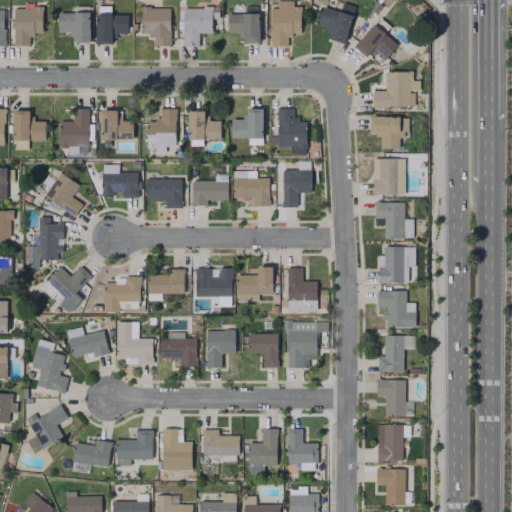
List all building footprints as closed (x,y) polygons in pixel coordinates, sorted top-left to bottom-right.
[(299,35),(300,6),(292,6),(292,1),(276,1),(276,8),(270,8),(269,46),(287,46),(287,35),(299,35)] [(344,44),(354,6),(341,2),(339,11),(321,7),(317,24),(329,28),(326,39),(344,44)] [(127,14),(109,15),(109,6),(95,7),(96,44),(112,44),(112,35),(127,35),(127,14)] [(42,34),(41,7),(13,7),(13,46),(29,45),(29,35),(42,34)] [(153,46),(170,46),(169,7),(140,7),(141,35),(153,35),(153,46)] [(211,32),(211,7),(182,7),(182,46),(198,45),(197,33),(211,32)] [(89,12),(57,12),(57,32),(71,32),(71,43),(90,42),(89,12)] [(226,13),(227,33),(239,32),(240,43),(259,43),(258,13),(226,13)] [(366,57),(372,50),(384,60),(397,44),(372,24),(354,47),(366,57)] [(384,71),(384,90),(372,90),(372,107),(413,106),(413,91),(418,91),(418,80),(411,80),(411,71),(384,71)] [(87,147),(88,108),(72,108),(72,121),(59,121),(58,146),(87,147)] [(175,146),(174,108),(159,108),(159,120),(146,120),(146,150),(165,150),(165,146),(175,146)] [(230,137),(247,138),(247,144),(262,144),(262,109),(244,108),(244,119),(231,119),(230,137)] [(305,119),(293,119),(292,108),(276,108),(277,146),(290,146),(290,154),(306,154),(305,119)] [(45,139),(44,121),(31,121),(31,110),(12,110),(13,140),(45,139)] [(132,139),(132,120),(120,120),(121,110),(100,110),(99,139),(132,139)] [(220,139),(219,121),(207,121),(207,110),(187,111),(188,139),(220,139)] [(398,137),(407,137),(407,117),(369,116),(369,135),(379,135),(379,148),(398,148),(398,137)] [(397,194),(396,158),(374,158),(374,179),(372,179),(372,195),(397,194)] [(297,169),(280,170),(282,207),(296,207),(296,192),(310,192),(309,161),(297,162),(297,169)] [(101,197),(112,197),(112,191),(120,191),(120,198),(137,197),(136,172),(117,172),(117,164),(100,164),(101,197)] [(70,196),(78,185),(58,172),(42,196),(73,216),(81,204),(70,196)] [(227,200),(226,174),(214,174),(214,180),(190,180),(191,205),(206,205),(206,200),(227,200)] [(180,178),(144,179),(144,201),(164,201),(164,207),(180,207),(180,178)] [(268,178),(231,178),(231,199),(252,199),(252,206),(268,206),(268,178)] [(411,238),(412,219),(402,219),(402,202),(374,202),(373,219),(383,219),(383,238),(411,238)] [(0,209),(0,245),(10,245),(10,210),(0,209)] [(25,246),(25,267),(38,267),(38,259),(60,259),(60,223),(48,223),(48,216),(37,216),(37,246),(25,246)] [(377,282),(407,282),(407,266),(413,266),(414,246),(382,246),(382,255),(378,255),(377,282)] [(0,284),(10,285),(11,256),(0,255),(0,284)] [(67,301),(90,276),(79,266),(69,276),(59,267),(41,287),(51,296),(56,291),(67,301)] [(257,300),(257,294),(272,294),(271,266),(257,266),(257,275),(235,275),(235,301),(257,300)] [(316,309),(315,280),(301,281),(301,267),(286,268),(286,310),(316,309)] [(183,293),(183,269),(169,268),(169,274),(146,274),(146,300),(160,300),(160,293),(183,293)] [(195,296),(231,296),(231,268),(194,268),(195,296)] [(118,300),(139,301),(139,276),(124,276),(124,283),(103,283),(102,312),(117,312),(118,300)] [(414,326),(414,302),(405,302),(405,290),(376,291),(376,306),(383,306),(383,327),(414,326)] [(326,321),(284,321),(284,367),(307,367),(307,359),(315,359),(315,332),(326,332),(326,321)] [(136,322),(114,322),(115,357),(136,357),(136,364),(151,364),(151,337),(136,338),(136,322)] [(86,358),(107,354),(102,330),(82,334),(80,327),(65,330),(70,357),(85,354),(86,358)] [(205,330),(205,368),(220,367),(220,353),(234,353),(234,330),(205,330)] [(276,333),(246,333),(247,353),(261,353),(261,368),(276,367),(276,333)] [(195,338),(183,338),(183,334),(158,334),(159,360),(174,359),(174,366),(196,366),(195,338)] [(383,355),(376,356),(376,372),(402,372),(402,335),(382,335),(383,355)] [(35,386),(64,392),(67,377),(60,375),(64,355),(50,352),(52,342),(35,339),(29,367),(39,369),(35,386)] [(404,380),(375,379),(375,396),(383,396),(383,415),(411,416),(411,401),(403,401),(404,380)] [(0,421),(8,422),(8,412),(15,412),(16,402),(11,402),(11,393),(0,392),(0,421)] [(62,437),(55,424),(67,418),(59,405),(36,418),(33,413),(24,418),(34,436),(26,440),(32,453),(62,437)] [(376,461),(401,460),(401,424),(376,424),(376,461)] [(190,470),(191,441),(181,441),(182,429),(162,428),(161,470),(190,470)] [(246,465),(275,466),(276,429),(261,428),(260,442),(247,442),(246,465)] [(316,442),(301,443),(301,428),(285,429),(286,463),(317,462),(316,442)] [(115,440),(115,465),(129,465),(129,459),(152,458),(151,429),(134,430),(134,439),(115,440)] [(201,454),(238,455),(238,435),(217,435),(217,429),(202,429),(201,454)] [(94,445),(73,443),(71,462),(107,466),(110,441),(95,440),(94,445)] [(8,443),(0,441),(0,455),(5,457),(8,443)] [(383,505),(403,505),(403,468),(375,468),(375,485),(384,485),(383,505)] [(100,511),(100,495),(74,496),(74,491),(63,491),(63,511),(100,511)] [(28,507),(24,511),(49,511),(52,509),(31,492),(22,503),(28,507)] [(191,511),(191,504),(177,503),(177,495),(154,494),(154,511),(191,511)] [(316,511),(317,494),(287,494),(287,511),(316,511)] [(241,511),(278,511),(279,504),(254,504),(254,496),(242,496),(241,511)] [(111,501),(110,511),(147,511),(147,501),(111,501)] [(234,511),(235,501),(199,501),(198,511),(234,511)]
